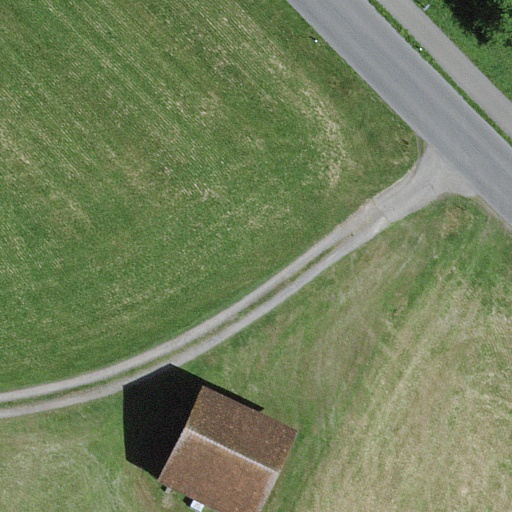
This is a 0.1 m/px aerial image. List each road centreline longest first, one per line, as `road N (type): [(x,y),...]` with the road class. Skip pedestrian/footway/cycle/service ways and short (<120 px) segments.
road 1 (track): [(475,150),(213,343),(87,389),(0,405)]
road 2 (tertiary): [(327,0),(511,187)]
